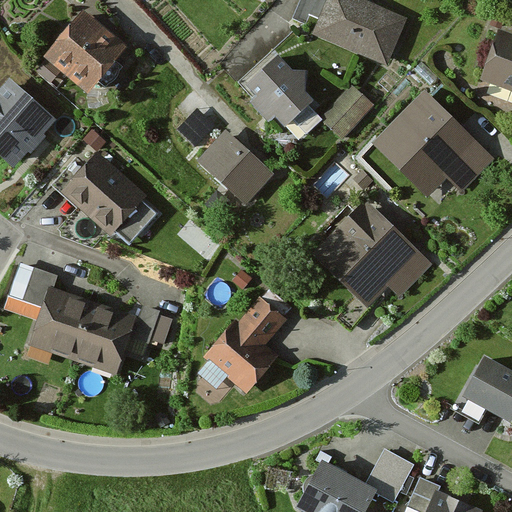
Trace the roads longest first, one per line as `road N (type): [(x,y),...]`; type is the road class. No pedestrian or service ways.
road 1 (residential): [(0,438),(57,455),(156,461),(281,429),(349,392)]
road 2 (residential): [(349,392),(511,252)]
road 3 (residential): [(256,146),(117,0)]
road 4 (residential): [(511,483),(349,392)]
